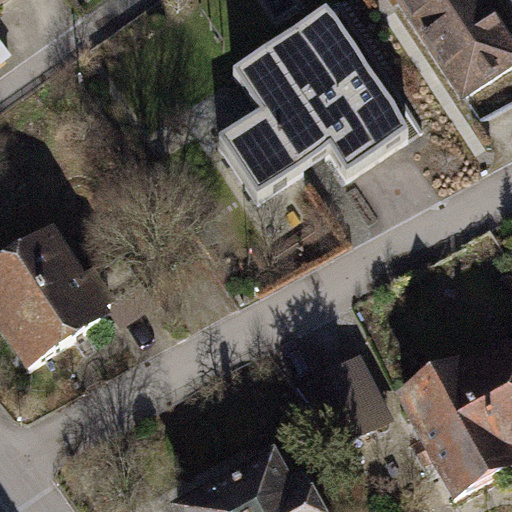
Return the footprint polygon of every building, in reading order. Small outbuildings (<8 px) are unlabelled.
[(0,0),(0,8),(10,0),(0,0)] [(511,48),(480,0),(400,0),(466,100),(511,69),(511,48)] [(328,19),(236,81),(263,121),(221,149),(260,206),(331,159),(349,184),(411,143),(328,19)] [(53,250),(0,285),(0,326),(32,374),(104,326),(101,323),(113,316),(125,335),(157,314),(125,266),(93,287),(92,285),(81,293),(53,250)] [(464,380),(407,410),(457,503),(511,473),(511,472),(506,460),(511,456),(511,373),(506,363),(467,384),(464,380)] [(362,367),(302,399),(337,447),(389,422),(362,367)] [(274,473),(202,511),(310,511),(303,498),(291,505),(274,473)]
